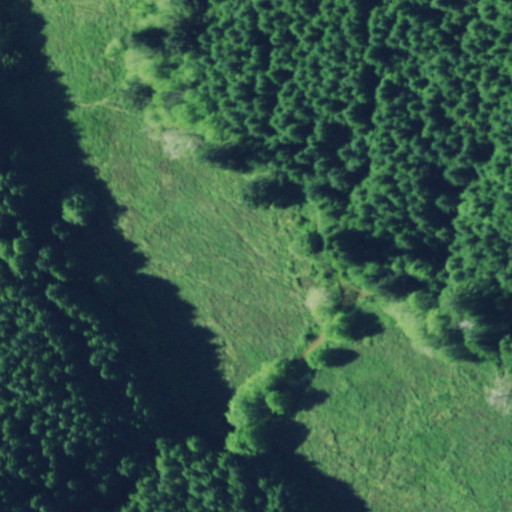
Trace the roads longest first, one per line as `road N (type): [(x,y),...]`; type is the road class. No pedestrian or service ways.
road 1 (track): [(0,217),(108,366),(177,440),(219,450),(269,424),(308,379),(347,290),(511,360)]
road 2 (track): [(347,290),(328,253),(328,221),(367,152),(378,68),(372,0)]
